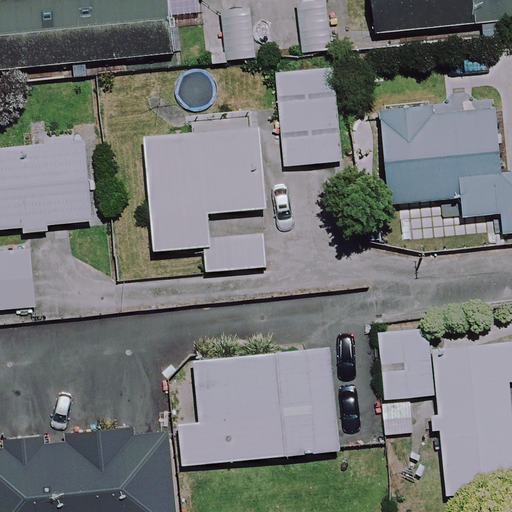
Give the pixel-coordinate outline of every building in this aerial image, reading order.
[(0,71),(174,56),(168,0),(45,0),(0,4),(0,71)] [(511,23),(511,0),(376,0),(380,36),(511,23)] [(332,63),(278,67),(286,167),(340,163),(332,63)] [(511,173),(502,174),(499,109),(385,114),(389,205),(461,202),(462,218),(502,216),(503,234),(511,233),(511,173)] [(265,233),(210,238),(208,215),(270,211),(263,130),(146,139),(155,253),(202,249),(204,275),(268,270),(265,233)] [(52,238),(51,227),(94,223),(86,142),(0,150),(0,231),(20,230),(21,240),(52,238)] [(0,310),(38,306),(33,247),(0,250),(0,310)] [(380,333),(384,399),(387,438),(420,436),(418,397),(440,396),(446,497),(511,492),(511,406),(508,346),(430,351),(429,330),(380,333)] [(341,452),(331,349),(196,363),(202,423),(180,425),(185,468),(248,462),(250,486),(289,482),(287,457),(341,452)] [(0,511),(177,511),(169,430),(0,447),(0,511)]
